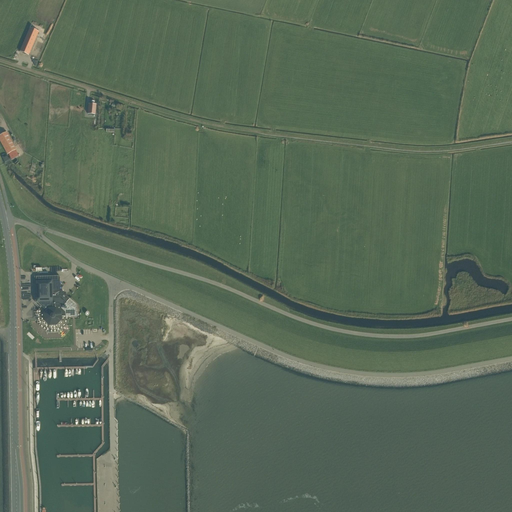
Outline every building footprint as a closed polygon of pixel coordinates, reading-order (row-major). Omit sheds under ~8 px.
[(30,28),(20,52),(28,56),(39,32),(30,28)] [(96,105),(89,105),(88,115),(95,115),(96,105)] [(6,133),(0,135),(0,142),(7,154),(16,150),(6,133)] [(15,151),(8,154),(12,160),(18,156),(15,151)] [(36,286),(37,303),(41,307),(37,312),(37,317),(42,317),(42,319),(44,319),(44,321),(49,326),(56,326),(61,321),(61,317),(73,317),(76,313),(76,305),(67,297),(62,292),(60,292),(60,281),(59,277),(52,277),(36,277),(36,286)]
